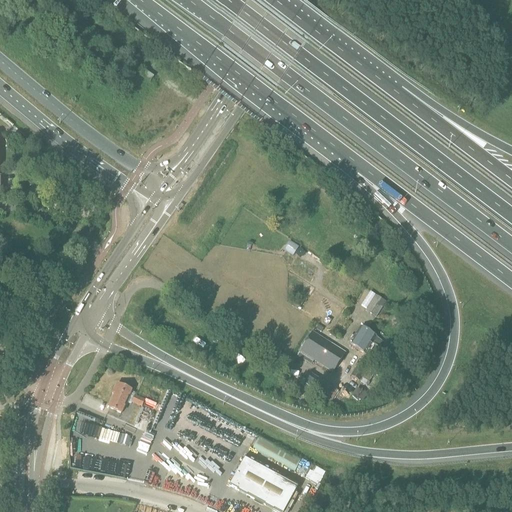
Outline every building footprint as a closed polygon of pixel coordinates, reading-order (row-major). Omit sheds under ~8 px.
[(144,71),(140,76),(150,83),(154,77),(144,71)] [(277,260),(286,265),(292,257),(283,251),(277,260)] [(303,272),(299,279),(309,285),(313,278),(303,272)] [(386,302),(375,295),(365,311),(376,318),(386,302)] [(395,317),(396,326),(404,324),(402,315),(395,317)] [(360,328),(349,345),(372,359),(375,353),(374,353),(377,348),(379,349),(383,343),(360,328)] [(300,352),(297,356),(311,365),(314,361),(333,372),(344,353),(318,337),(312,333),(300,352)] [(375,374),(368,369),(359,363),(358,365),(356,364),(355,367),(356,368),(351,376),(359,381),(363,384),(366,383),(371,386),(377,378),(374,375),(375,374)] [(303,386),(332,405),(335,401),(333,400),(338,392),(329,387),(310,375),(306,381),(303,379),(300,384),(303,386)] [(121,414),(126,403),(130,406),(131,403),(142,407),(144,400),(135,396),(136,394),(131,392),(116,385),(112,394),(115,395),(109,408),(121,414)] [(352,396),(363,403),(367,396),(357,389),(352,396)] [(244,460),(229,487),(275,511),(284,511),(298,489),(244,460)] [(157,463),(149,485),(160,489),(169,467),(157,463)]
